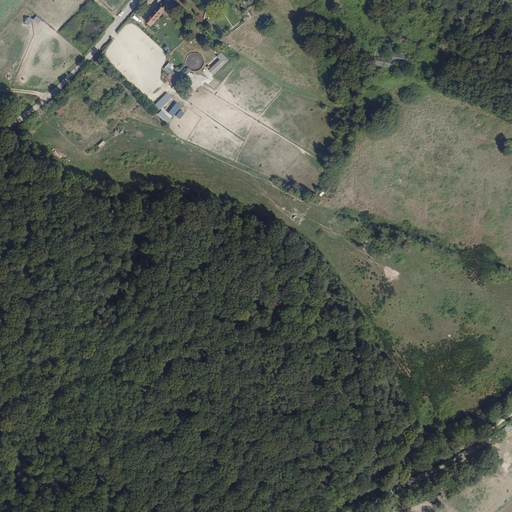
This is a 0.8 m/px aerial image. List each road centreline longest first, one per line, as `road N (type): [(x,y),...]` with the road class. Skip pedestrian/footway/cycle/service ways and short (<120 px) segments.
road 1 (track): [(511,415),(464,447),(324,511)]
road 2 (tertiary): [(136,0),(61,85),(0,134)]
road 3 (track): [(511,426),(345,511)]
